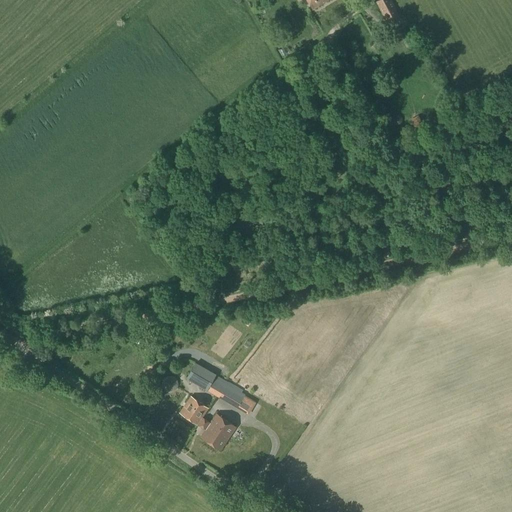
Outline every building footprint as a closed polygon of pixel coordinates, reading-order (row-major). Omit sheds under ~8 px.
[(306,0),(312,9),(328,0),(306,0)] [(390,30),(403,23),(391,0),(378,0),(376,2),(390,30)] [(326,84),(321,73),(314,77),(323,97),(334,92),(329,82),(326,84)] [(296,119),(308,109),(290,87),(278,98),(296,119)] [(324,129),(339,119),(327,102),(313,113),(324,129)] [(155,375),(159,370),(154,366),(150,371),(155,375)] [(199,369),(192,378),(203,387),(210,378),(199,369)] [(177,384),(176,380),(175,379),(174,377),(171,376),(168,375),(165,376),(164,377),(162,378),(161,381),(160,384),(161,387),(163,390),(165,392),(168,392),(172,392),(174,390),(176,387),(177,384)] [(208,390),(218,396),(238,407),(245,395),(242,393),(243,390),(217,376),(216,378),(215,377),(208,390)] [(197,424),(202,417),(208,408),(191,396),(180,413),(197,425),(197,424)] [(202,417),(197,424),(206,430),(203,433),(203,434),(201,437),(220,450),(236,427),(217,414),(210,423),(202,417)]
